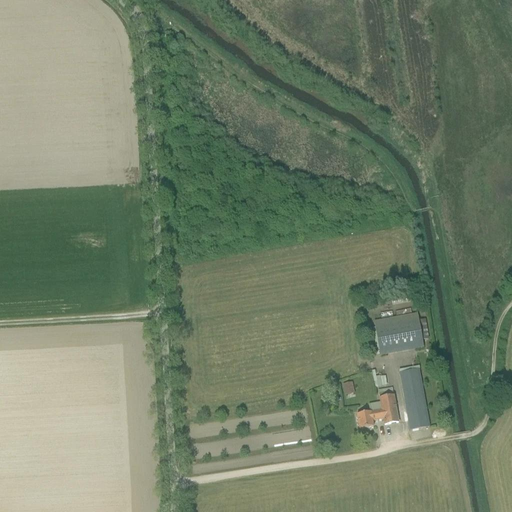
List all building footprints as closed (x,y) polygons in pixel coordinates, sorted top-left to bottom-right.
[(417,315),(405,317),(373,323),(379,357),(411,351),(423,349),(422,342),(429,340),(425,320),(418,322),(417,315)] [(400,374),(410,432),(430,429),(419,371),(400,374)] [(376,379),(378,388),(387,386),(385,377),(376,379)] [(344,393),(354,391),(352,384),(343,386),(344,393)] [(384,426),(398,424),(393,392),(378,395),(380,403),(368,405),(370,413),(357,415),(359,431),(373,428),(372,422),(381,421),(383,420),(384,426)]
